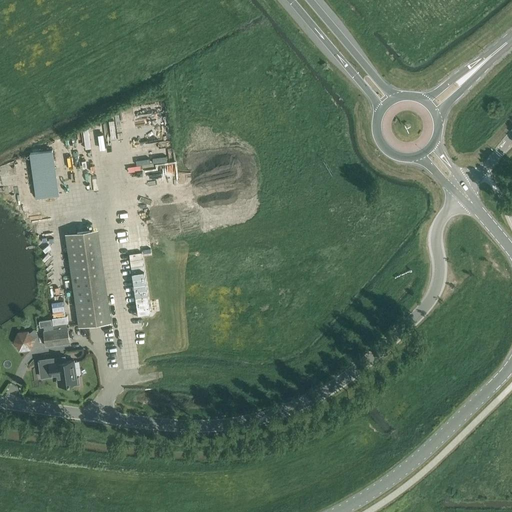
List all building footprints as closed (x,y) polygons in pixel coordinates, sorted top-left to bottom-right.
[(105,122),(92,125),(95,138),(108,136),(105,122)] [(146,226),(138,226),(139,237),(147,236),(146,226)] [(105,321),(92,230),(66,233),(79,325),(105,321)] [(138,314),(150,312),(144,270),(132,272),(138,314)] [(476,314),(482,327),(488,324),(483,311),(476,314)] [(67,320),(65,313),(51,316),(52,323),(67,320)] [(464,337),(482,329),(477,318),(459,325),(464,337)] [(43,325),(44,330),(46,346),(69,343),(67,327),(50,330),(49,324),(43,325)] [(13,342),(20,351),(31,350),(35,339),(36,336),(33,326),(27,327),(28,331),(18,332),(13,342)] [(460,335),(455,338),(462,351),(467,348),(460,335)] [(448,364),(459,357),(452,345),(441,352),(448,364)] [(42,353),(33,356),(39,378),(49,375),(42,353)] [(485,354),(463,362),(472,386),(494,377),(485,354)] [(58,371),(57,361),(47,361),(47,372),(58,371)] [(74,361),(59,363),(62,384),(77,382),(74,361)] [(150,373),(142,374),(142,381),(151,380),(150,373)]
